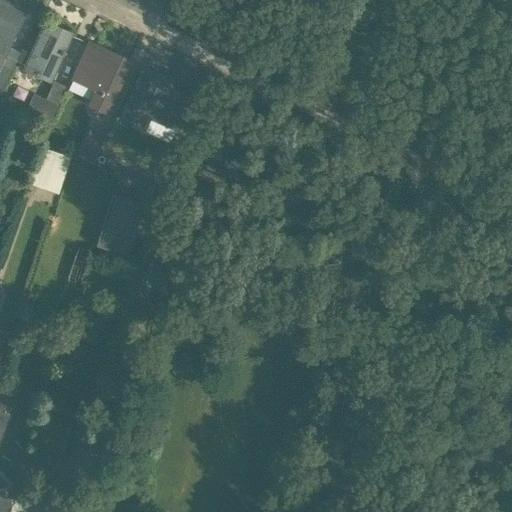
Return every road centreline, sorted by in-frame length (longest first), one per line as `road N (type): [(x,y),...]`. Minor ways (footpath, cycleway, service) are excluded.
road 1 (track): [(511,212),(218,60)]
road 2 (track): [(511,394),(449,423),(331,511)]
road 3 (residential): [(218,60),(92,0)]
